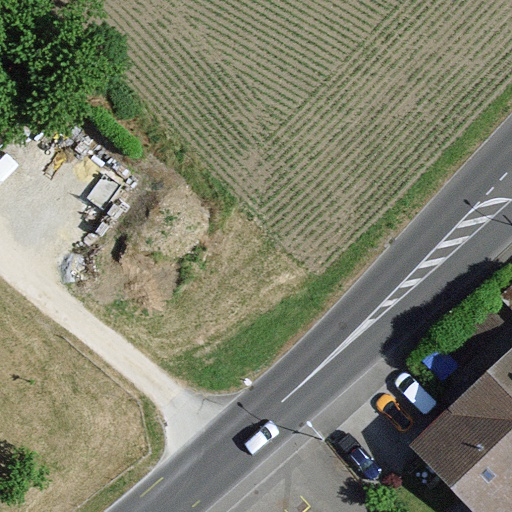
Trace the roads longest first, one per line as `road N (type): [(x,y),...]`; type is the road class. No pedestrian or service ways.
road 1 (primary): [(511,189),(165,511)]
road 2 (track): [(0,269),(223,459)]
